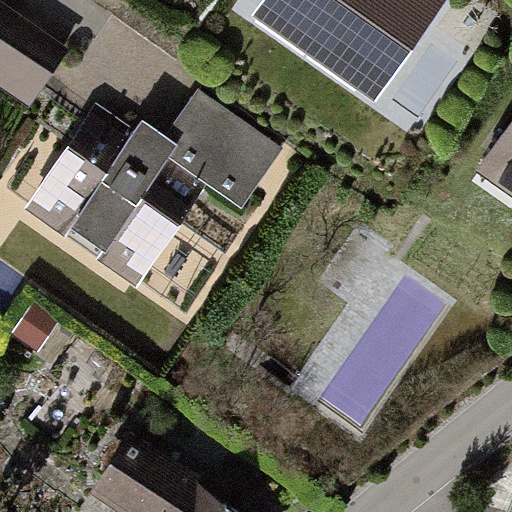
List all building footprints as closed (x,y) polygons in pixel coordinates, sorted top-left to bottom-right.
[(0,0),(0,83),(30,104),(70,46),(1,0),(0,0)] [(267,0),(258,14),(377,97),(444,0),(267,0)] [(97,102),(27,203),(139,279),(208,177),(244,202),(284,143),(200,85),(168,132),(144,115),(135,128),(97,102)] [(511,120),(482,165),(511,185),(511,120)] [(134,511),(247,511),(128,426),(91,482),(134,511)]
